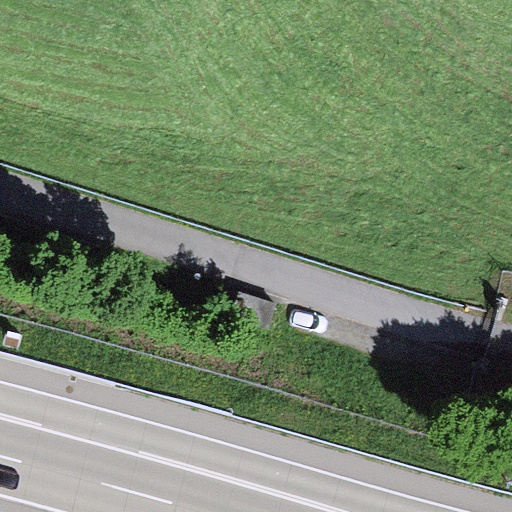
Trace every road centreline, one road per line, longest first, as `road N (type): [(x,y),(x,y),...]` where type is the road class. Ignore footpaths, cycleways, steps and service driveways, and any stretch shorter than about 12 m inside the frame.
road 1 (motorway): [(335,511),(0,442)]
road 2 (motorway): [(202,511),(0,456)]
